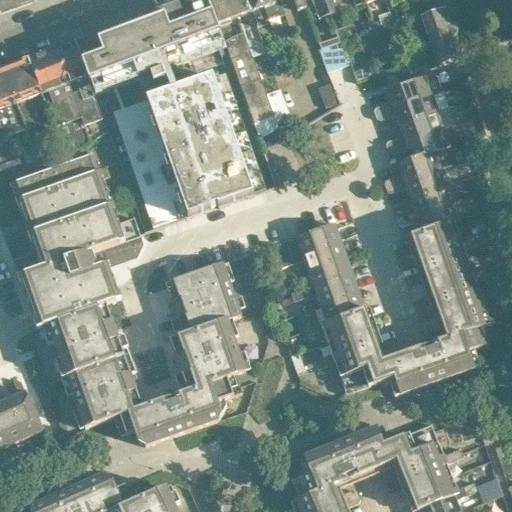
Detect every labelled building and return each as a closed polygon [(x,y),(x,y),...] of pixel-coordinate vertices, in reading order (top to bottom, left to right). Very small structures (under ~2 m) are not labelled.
[(18,8),(15,0),(0,0),(0,12),(1,15),(18,8)] [(15,0),(18,8),(31,3),(34,2),(33,0),(15,0)] [(219,36),(220,35),(207,0),(193,0),(74,45),(89,84),(91,84),(96,97),(224,49),(219,36)] [(207,0),(220,35),(239,85),(259,77),(252,58),(264,54),(243,0),(207,0)] [(272,0),(243,0),(264,54),(273,77),(275,76),(283,73),(275,50),(278,48),(268,23),(269,23),(268,20),(277,16),(278,18),(284,16),(279,2),(274,4),(272,0)] [(302,0),(278,0),(279,3),(281,2),(283,8),(294,4),(297,12),(305,9),(302,0)] [(323,0),(311,0),(315,8),(326,5),(323,0)] [(323,0),(326,5),(328,11),(338,8),(336,2),(336,0),(323,0)] [(454,37),(458,29),(451,26),(446,28),(439,9),(421,16),(431,44),(450,37),(450,38),(454,37)] [(394,26),(390,13),(378,17),(379,22),(382,30),(394,26)] [(363,24),(354,27),(358,38),(382,30),(379,22),(373,24),(373,22),(364,25),(363,24)] [(335,32),(337,39),(339,45),(343,44),(358,38),(354,27),(354,26),(335,32)] [(479,31),(468,35),(473,50),(484,46),(479,31)] [(456,58),(450,38),(450,37),(431,44),(435,55),(435,57),(438,65),(439,64),(456,58)] [(319,45),(321,51),(339,45),(337,39),(319,45)] [(327,75),(328,74),(351,66),(343,44),(339,45),(321,51),(318,52),(327,75)] [(89,84),(74,45),(56,51),(91,145),(108,135),(98,107),(89,84)] [(56,51),(28,62),(46,106),(52,121),(59,138),(67,159),(91,145),(56,51)] [(28,62),(3,72),(20,115),(26,130),(27,131),(41,125),(35,110),(46,106),(28,62)] [(370,79),(372,78),(372,77),(369,68),(353,73),(357,84),(363,82),(370,80),(370,79)] [(3,72),(0,72),(0,114),(5,125),(10,136),(26,130),(20,115),(3,72)] [(376,109),(374,113),(375,117),(442,94),(435,75),(388,92),(391,102),(386,104),(386,106),(376,109)] [(254,123),(260,140),(291,121),(280,91),(266,96),(259,77),(239,85),(254,123)] [(218,207),(218,209),(254,196),(213,78),(147,101),(188,219),(211,211),(210,210),(218,207)] [(329,86),(318,90),(325,110),(336,105),(329,86)] [(442,94),(375,117),(376,121),(380,123),(391,119),(392,121),(397,119),(399,126),(449,109),(443,93),(442,94)] [(474,102),(465,105),(469,117),(478,114),(474,102)] [(387,143),(386,147),(387,151),(444,130),(455,126),(449,109),(399,126),(403,136),(398,138),(398,140),(387,143)] [(0,165),(0,166),(19,159),(10,136),(5,125),(0,114),(0,165)] [(450,147),(444,130),(387,151),(388,155),(392,156),(403,153),(403,155),(409,153),(411,160),(445,149),(450,147)] [(385,189),(442,169),(451,166),(445,149),(411,160),(397,165),(401,175),(396,177),(396,178),(386,182),(384,186),(385,188),(385,189)] [(0,185),(14,180),(26,176),(19,159),(0,166),(0,185)] [(67,380),(125,359),(124,357),(118,342),(123,340),(120,334),(116,335),(115,332),(107,308),(116,305),(109,286),(104,271),(110,269),(114,262),(129,256),(136,260),(143,246),(140,239),(141,239),(140,237),(134,220),(114,227),(110,217),(122,213),(119,203),(107,207),(98,183),(110,179),(107,169),(94,174),(90,160),(31,180),(16,185),(21,198),(8,203),(12,213),(24,208),(31,228),(33,232),(31,233),(20,237),(24,247),(31,244),(36,242),(40,253),(31,256),(13,262),(25,298),(31,296),(36,310),(36,312),(37,313),(37,314),(42,328),(42,329),(43,330),(45,329),(48,328),(67,380)] [(386,191),(387,193),(390,195),(401,192),(402,193),(407,192),(410,200),(448,186),(442,169),(385,189),(386,191)] [(486,178),(475,182),(479,194),(481,193),(490,190),(486,178)] [(396,220),(397,223),(454,203),(448,186),(410,200),(413,209),(408,211),(409,212),(398,216),(396,220)] [(419,225),(422,234),(448,224),(468,217),(462,200),(454,203),(397,223),(399,227),(402,229),(413,226),(414,227),(419,225)] [(476,332),(485,328),(448,224),(422,234),(406,239),(409,249),(409,251),(398,255),(397,259),(399,266),(403,268),(414,264),(415,266),(421,283),(421,285),(411,288),(409,292),(411,300),(415,302),(426,298),(427,300),(433,317),(433,319),(422,323),(421,326),(423,334),(427,336),(438,332),(440,337),(426,342),(404,350),(400,351),(386,356),(376,326),(374,323),(370,310),(365,312),(327,326),(328,330),(337,355),(326,359),(329,368),(341,364),(345,376),(339,378),(346,397),(394,380),(400,397),(410,394),(475,371),(478,364),(483,362),(488,350),(487,347),(482,349),(476,332)] [(294,266),(305,262),(303,257),(341,244),(335,226),(297,240),(302,254),(291,258),(294,266)] [(303,257),(305,262),(309,274),(347,261),(341,244),(303,257)] [(291,258),(279,262),(282,270),(294,266),(291,258)] [(314,288),(303,291),(306,300),(308,299),(316,296),(315,291),(353,278),(347,261),(309,274),(314,288)] [(165,286),(171,304),(167,305),(169,311),(173,310),(183,337),(228,324),(241,319),(223,266),(165,286)] [(316,296),(308,299),(312,311),(321,308),(359,295),(353,278),(315,291),(316,296)] [(306,300),(303,291),(292,295),(294,304),(306,300)] [(317,334),(328,330),(327,326),(365,312),(359,295),(321,308),(325,322),(314,326),(317,334)] [(169,342),(175,359),(171,361),(173,367),(178,366),(187,393),(246,374),(228,324),(183,337),(169,342)] [(317,334),(314,326),(303,329),(306,338),(317,334)] [(187,393),(180,396),(179,394),(168,388),(163,400),(163,402),(154,405),(142,409),(132,381),(137,380),(134,374),(130,375),(125,359),(67,380),(85,431),(114,421),(115,421),(120,419),(126,437),(134,434),(138,445),(145,449),(157,445),(175,438),(219,423),(222,416),(218,404),(242,395),(240,389),(239,385),(236,378),(246,374),(187,393)] [(318,372),(329,368),(326,359),(315,363),(316,366),(318,372)] [(26,440),(31,438),(43,432),(31,405),(30,403),(29,399),(26,393),(25,393),(23,389),(21,383),(16,382),(13,383),(19,396),(8,401),(26,440)] [(8,401),(0,404),(0,425),(10,447),(26,440),(8,401)] [(0,451),(10,447),(0,425),(0,451)] [(352,481),(362,477),(367,475),(383,468),(386,467),(396,463),(433,448),(433,447),(439,445),(434,433),(431,427),(392,443),(384,446),(377,430),(377,429),(354,439),(304,459),(301,467),(295,469),(290,479),(291,483),(297,482),(302,501),(333,488),(352,481)] [(438,460),(433,448),(396,463),(403,480),(440,464),(438,460)] [(465,459),(463,455),(461,450),(450,455),(453,464),(465,459)] [(450,455),(438,460),(440,464),(442,468),(453,464),(450,455)] [(504,477),(511,473),(511,468),(510,462),(500,466),(504,477)] [(403,480),(410,497),(447,482),(442,469),(442,468),(440,464),(403,480)] [(175,511),(166,490),(138,502),(133,504),(125,488),(117,491),(111,480),(108,479),(104,477),(83,487),(33,509),(31,511),(175,511)] [(496,480),(476,488),(478,493),(483,505),(503,497),(496,480)] [(419,511),(454,498),(452,493),(447,482),(410,497),(416,511),(419,511)] [(475,484),(463,489),(466,497),(478,493),(475,484)] [(323,511),(359,498),(357,493),(353,492),(343,496),(342,495),(337,497),(333,488),(302,501),(293,504),(296,511),(323,511)] [(454,498),(419,511),(459,511),(455,502),(466,497),(463,489),(452,493),(454,498)] [(360,501),(359,498),(323,511),(345,511),(348,511),(348,509),(359,505),(360,501)]
